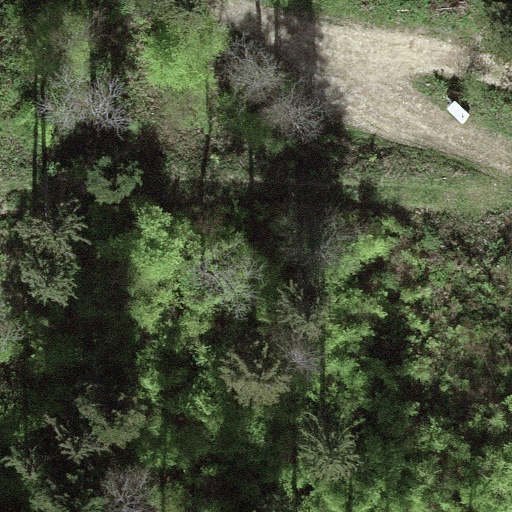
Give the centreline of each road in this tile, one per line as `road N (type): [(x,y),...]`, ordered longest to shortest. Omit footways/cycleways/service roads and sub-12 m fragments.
road 1 (track): [(252,0),(511,78)]
road 2 (track): [(336,31),(361,79),(391,103),(511,156)]
